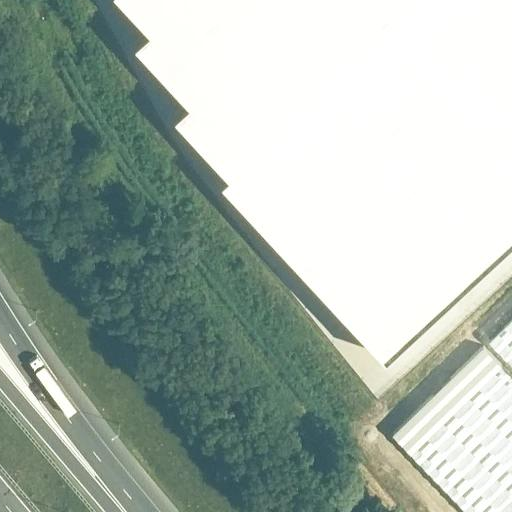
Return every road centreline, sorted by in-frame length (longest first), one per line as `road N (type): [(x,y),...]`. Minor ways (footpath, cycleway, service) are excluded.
road 1 (motorway): [(133,511),(0,315)]
road 2 (motorway): [(116,511),(0,377)]
